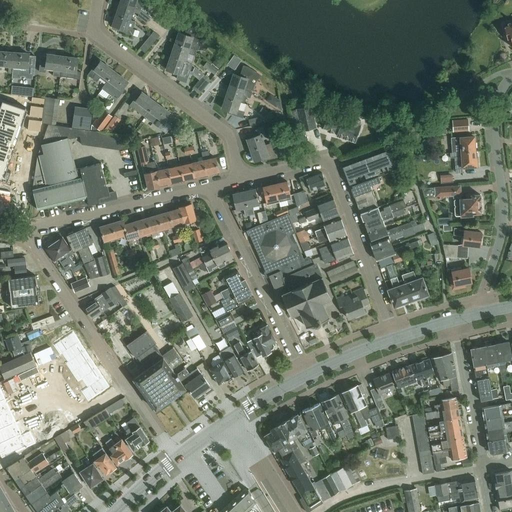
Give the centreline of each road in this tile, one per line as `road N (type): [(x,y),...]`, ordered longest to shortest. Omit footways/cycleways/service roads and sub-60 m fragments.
road 1 (residential): [(394,338),(329,165),(311,159),(241,179)]
road 2 (residential): [(25,236),(182,456)]
road 3 (residential): [(241,179),(228,133),(96,35),(98,0)]
road 4 (residential): [(483,313),(502,219),(493,102),(511,77)]
road 5 (residential): [(208,188),(305,375)]
road 6 (residential): [(208,188),(42,225),(25,236)]
road 7 (residential): [(455,321),(482,467)]
road 8 (residential): [(360,489),(482,467)]
